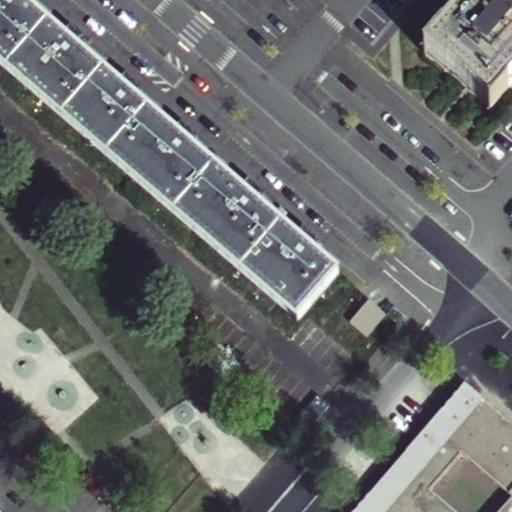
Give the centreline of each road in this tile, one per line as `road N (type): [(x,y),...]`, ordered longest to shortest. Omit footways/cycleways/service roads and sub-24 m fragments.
road 1 (residential): [(159,0),(486,283)]
road 2 (residential): [(287,511),(486,283)]
